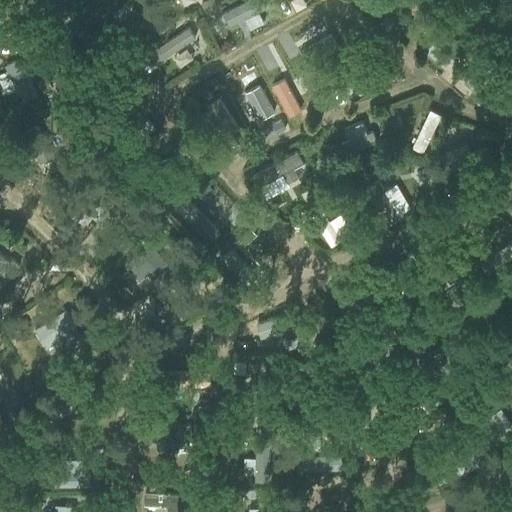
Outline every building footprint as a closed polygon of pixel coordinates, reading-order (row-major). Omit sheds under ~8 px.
[(121,22),(120,23),(128,32),(154,10),(145,0),(129,0),(128,1),(136,10),(121,22)] [(212,0),(206,0),(201,3),(204,9),(214,4),(212,0)] [(265,0),(247,0),(223,12),(230,25),(244,18),(258,11),(269,6),(265,0)] [(382,0),(388,5),(394,9),(401,0),(382,0)] [(413,3),(408,9),(417,17),(422,11),(413,3)] [(160,16),(152,22),(160,32),(168,26),(160,16)] [(203,17),(196,20),(201,31),(208,28),(203,17)] [(432,20),(423,31),(431,39),(446,51),(455,59),(465,48),(432,20)] [(188,27),(151,51),(158,61),(195,38),(188,27)] [(475,40),(467,48),(476,55),(483,47),(475,40)] [(486,55),(463,82),(475,91),(491,72),(497,65),(486,55)] [(19,58),(5,65),(7,69),(20,93),(23,101),(37,93),(19,58)] [(511,76),(511,71),(500,62),(497,65),(491,72),(505,84),(511,76)] [(351,82),(343,85),(350,98),(392,79),(386,65),(365,75),(351,82)] [(59,83),(54,86),(60,96),(92,78),(86,68),(82,70),(59,83)] [(331,68),(322,71),(327,83),(336,79),(331,68)] [(45,77),(38,81),(44,91),(51,88),(45,77)] [(284,78),(272,84),(288,115),(300,109),(284,78)] [(258,84),(245,92),(250,102),(257,114),(260,119),(273,112),(258,84)] [(101,93),(93,100),(100,109),(105,104),(106,98),(101,93)] [(218,98),(205,106),(207,108),(220,129),(232,147),(245,138),(218,98)] [(20,103),(11,107),(16,116),(24,111),(20,103)] [(390,106),(383,110),(388,121),(395,118),(390,106)] [(429,110),(411,147),(422,153),(440,115),(429,110)] [(406,116),(398,147),(409,149),(417,118),(406,116)] [(141,123),(120,140),(127,150),(154,129),(146,119),(141,123)] [(280,120),(273,124),(278,132),(285,128),(280,120)] [(37,130),(11,148),(24,166),(49,148),(37,130)] [(348,140),(340,143),(345,154),(376,141),(372,130),(366,133),(348,140)] [(249,140),(240,146),(243,152),(252,146),(249,140)] [(452,160),(445,163),(450,177),(491,161),(485,147),(470,153),(452,160)] [(296,151),(252,175),(259,186),(282,174),(286,181),(297,175),(293,168),(303,162),(296,151)] [(397,151),(390,156),(397,165),(404,160),(397,151)] [(434,152),(431,160),(439,164),(443,155),(434,152)] [(141,155),(132,162),(140,170),(148,163),(141,155)] [(160,181),(155,186),(163,196),(189,173),(181,164),(176,168),(160,181)] [(77,192),(71,200),(87,214),(93,207),(105,193),(89,179),(77,192)] [(378,180),(365,187),(387,224),(399,217),(398,214),(384,190),(378,180)] [(203,181),(195,189),(203,197),(211,189),(203,181)] [(341,186),(331,192),(336,200),(346,194),(341,186)] [(435,189),(429,193),(434,202),(441,199),(435,189)] [(317,192),(307,198),(311,205),(321,199),(317,192)] [(187,198),(176,209),(208,241),(218,231),(187,198)] [(322,209),(311,216),(330,245),(340,238),(329,221),(322,209)] [(472,236),(465,224),(453,231),(460,243),(472,236)] [(250,229),(243,236),(248,242),(256,235),(250,229)] [(470,238),(463,243),(471,253),(477,248),(470,238)] [(511,242),(510,240),(479,264),(487,273),(511,253),(511,242)] [(441,243),(429,251),(434,259),(444,275),(449,281),(461,273),(441,243)] [(139,279),(146,272),(152,279),(167,265),(149,244),(126,264),(139,279)] [(230,247),(220,256),(248,284),(257,275),(230,247)] [(399,252),(389,256),(391,262),(393,268),(404,264),(399,252)] [(0,288),(19,265),(11,258),(9,261),(0,253),(0,288)] [(391,262),(359,275),(364,287),(371,284),(389,277),(396,274),(393,268),(391,262)] [(500,275),(492,282),(499,291),(504,286),(505,280),(500,275)] [(406,283),(404,287),(407,294),(417,289),(413,280),(406,283)] [(434,284),(426,290),(431,297),(439,291),(434,284)] [(407,302),(375,316),(381,328),(392,323),(406,317),(413,314),(407,302)] [(69,347),(62,336),(76,327),(65,310),(34,329),(52,357),(69,347)] [(296,310),(257,323),(261,337),(300,324),(296,310)] [(6,326),(13,336),(21,330),(14,320),(6,326)] [(429,328),(423,330),(427,339),(433,337),(431,332),(429,328)] [(314,340),(311,348),(319,351),(322,344),(314,340)] [(441,345),(428,352),(432,358),(443,377),(451,390),(464,382),(441,345)] [(402,363),(394,368),(399,375),(406,371),(402,363)] [(202,370),(158,371),(158,387),(171,386),(191,386),(202,385),(202,370)] [(287,371),(282,402),(294,404),(296,389),(306,390),(307,380),(298,379),(299,373),(287,371)] [(489,383),(494,391),(501,386),(496,378),(489,383)] [(436,389),(409,408),(416,418),(429,409),(432,415),(440,409),(436,404),(443,399),(436,389)] [(207,400),(197,401),(198,410),(208,410),(207,400)] [(353,400),(339,401),(341,435),(356,434),(355,426),(354,409),(353,400)] [(318,407),(316,415),(325,417),(326,408),(318,407)] [(458,415),(448,422),(452,428),(462,422),(458,415)] [(190,424),(154,426),(154,440),(171,440),(186,439),(190,439),(190,424)] [(262,424),(256,429),(260,435),(267,430),(262,424)] [(381,428),(370,429),(371,440),(382,439),(381,428)] [(470,431),(436,457),(445,469),(451,464),(470,450),(479,443),(470,431)] [(301,434),(294,434),(295,445),(302,445),(301,434)] [(255,473),(254,481),(268,481),(269,447),(256,446),(256,458),(255,473)] [(339,454),(296,456),(296,471),(340,468),(339,454)] [(486,456),(477,463),(483,471),(492,464),(486,456)] [(65,471),(53,471),(53,486),(88,485),(88,471),(81,471),(65,471)] [(304,478),(296,479),(297,488),(305,487),(304,478)] [(254,490),(244,490),(244,499),(254,499),(254,490)] [(319,511),(317,490),(304,491),(305,511),(319,511)] [(258,511),(273,511),(273,501),(259,501),(259,508),(258,511)] [(23,503),(21,511),(33,511),(34,504),(23,503)]
